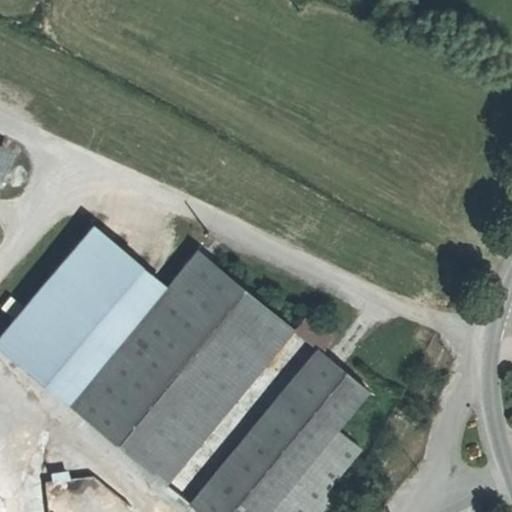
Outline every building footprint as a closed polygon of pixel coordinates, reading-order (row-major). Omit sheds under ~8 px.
[(0,174),(9,155),(0,150),(0,174)] [(94,229),(0,338),(0,343),(68,401),(163,285),(94,229)] [(198,250),(71,403),(167,482),(294,329),(198,250)] [(294,329),(325,354),(331,326),(310,311),(294,329)] [(325,354),(196,507),(202,511),(267,511),(338,429),(369,391),(325,354)] [(361,449),(338,429),(267,511),(325,511),(339,497),(328,488),(361,449)] [(0,511),(47,511),(45,481),(0,490),(0,511)]
